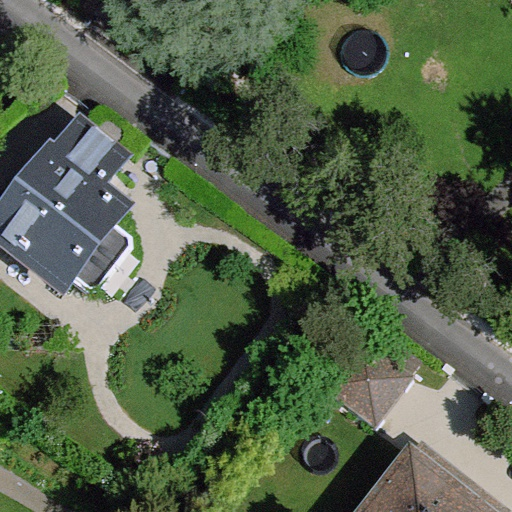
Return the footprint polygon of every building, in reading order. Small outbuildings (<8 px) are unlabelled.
[(223,16),(201,0),(161,0),(140,28),(188,62),(223,16)] [(0,106),(29,68),(0,46),(0,106)] [(82,137),(0,238),(0,245),(64,295),(73,284),(111,233),(120,222),(96,203),(124,169),(82,137)] [(130,248),(111,233),(73,284),(91,299),(101,297),(131,256),(130,248)] [(415,384),(363,345),(326,394),(379,433),(415,384)] [(422,452),(375,511),(473,511),(460,502),(470,490),(422,452)]
